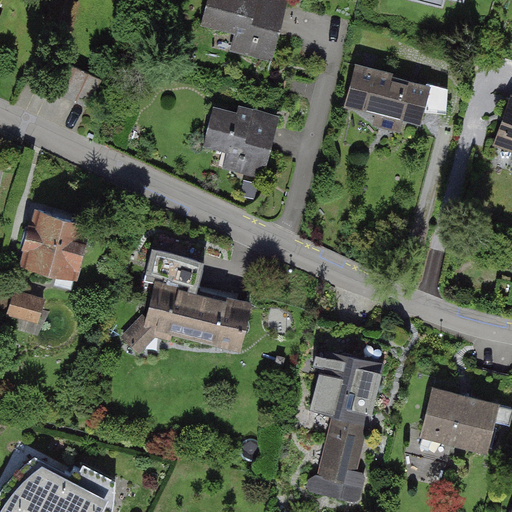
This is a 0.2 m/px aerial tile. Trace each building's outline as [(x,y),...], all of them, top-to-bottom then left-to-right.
[(287,4),(271,0),(206,0),(201,24),(278,43),(287,4)] [(103,75),(62,56),(48,87),(88,106),(103,75)] [(352,58),(340,105),(443,133),(455,87),(352,58)] [(511,95),(508,94),(489,144),(511,152),(511,95)] [(282,126),(213,105),(200,146),(269,167),(282,126)] [(79,277),(94,210),(36,197),(21,264),(79,277)] [(161,290),(151,288),(145,316),(125,336),(139,351),(157,334),(241,351),(252,295),(197,284),(204,252),(156,239),(146,275),(163,279),(161,290)] [(11,309),(44,312),(47,283),(14,280),(11,309)] [(354,482),(386,366),(328,351),(311,410),(339,418),(324,474),(354,482)] [(498,406),(433,389),(420,437),(485,454),(498,406)] [(74,461),(67,469),(27,450),(2,474),(0,478),(0,511),(109,511),(113,499),(110,481),(74,461)]
